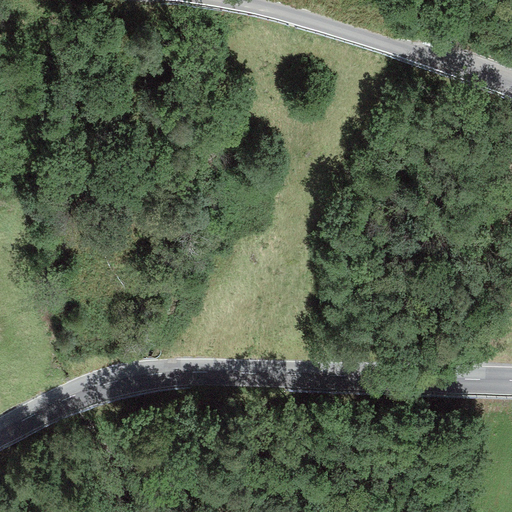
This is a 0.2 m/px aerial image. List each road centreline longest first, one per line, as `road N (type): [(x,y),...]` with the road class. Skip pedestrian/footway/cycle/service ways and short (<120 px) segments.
road 1 (tertiary): [(511,381),(159,372),(81,393),(0,432)]
road 2 (unclassified): [(511,88),(324,25),(218,0)]
